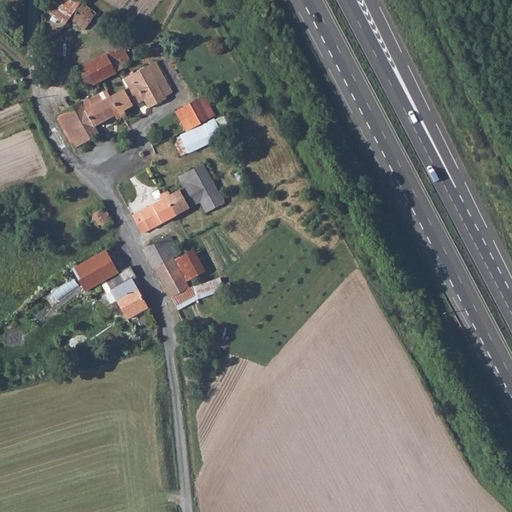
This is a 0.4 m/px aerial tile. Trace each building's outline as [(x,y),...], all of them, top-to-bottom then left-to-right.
[(75,0),(53,0),(47,10),(45,32),(59,31),(68,21),(83,3),(75,0)] [(92,12),(83,3),(68,21),(82,31),(97,14),(92,12)] [(87,88),(124,69),(122,66),(129,62),(124,50),(113,51),(79,71),(87,88)] [(164,77),(157,63),(124,80),(128,90),(123,92),(132,108),(145,101),(141,93),(156,85),(154,82),(164,77)] [(173,93),(164,77),(154,82),(156,85),(141,93),(145,101),(149,110),(167,101),(165,97),(173,93)] [(86,99),(56,116),(74,149),(98,137),(94,129),(113,119),(116,118),(120,123),(122,122),(110,98),(107,92),(88,101),(86,99)] [(132,108),(123,92),(110,98),(122,122),(125,120),(122,113),(132,108)] [(182,110),(192,128),(214,116),(204,98),(182,110)] [(185,132),(192,128),(182,110),(175,114),(185,132)] [(214,122),(188,136),(196,152),(222,138),(214,122)] [(193,190),(211,179),(203,166),(179,178),(184,189),(178,193),(188,210),(200,203),(193,190)] [(218,193),(211,179),(193,190),(200,203),(218,193)] [(188,210),(178,193),(169,198),(167,198),(163,191),(160,193),(174,217),(188,210)] [(174,217),(160,193),(158,193),(161,199),(160,203),(133,218),(142,235),(174,217)] [(218,193),(200,203),(207,215),(224,204),(218,193)] [(113,222),(99,201),(92,204),(95,208),(97,213),(93,216),(95,220),(97,225),(101,231),(113,222)] [(93,216),(90,211),(83,214),(87,220),(93,216)] [(89,223),(91,228),(97,225),(95,220),(89,223)] [(91,228),(94,234),(101,231),(97,225),(91,228)] [(145,250),(155,270),(171,260),(179,256),(172,244),(170,239),(163,240),(145,250)] [(117,273),(105,250),(72,269),(85,292),(105,280),(117,273)] [(171,260),(182,280),(184,284),(203,273),(191,250),(179,256),(171,260)] [(155,270),(171,299),(179,294),(173,285),(182,280),(171,260),(155,270)] [(129,266),(121,270),(117,273),(105,280),(128,319),(147,308),(132,281),(137,278),(129,266)] [(171,299),(175,308),(196,298),(197,300),(222,292),(219,279),(187,289),(179,294),(171,299)] [(173,285),(179,294),(187,289),(184,284),(182,280),(173,285)] [(66,285),(55,292),(59,299),(70,292),(66,285)]
